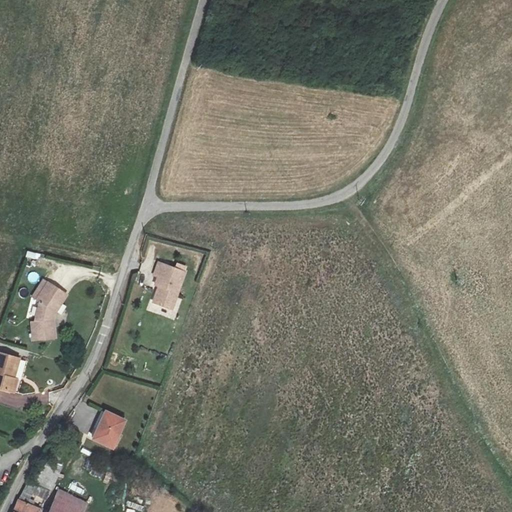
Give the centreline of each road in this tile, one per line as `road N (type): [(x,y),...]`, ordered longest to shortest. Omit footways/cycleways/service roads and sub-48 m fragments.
road 1 (unclassified): [(443,0),(396,135),(354,189),(287,206),(145,207)]
road 2 (unclassified): [(145,207),(99,346),(4,511)]
road 3 (track): [(511,476),(394,266),(344,194)]
road 4 (unclassified): [(145,207),(204,0)]
